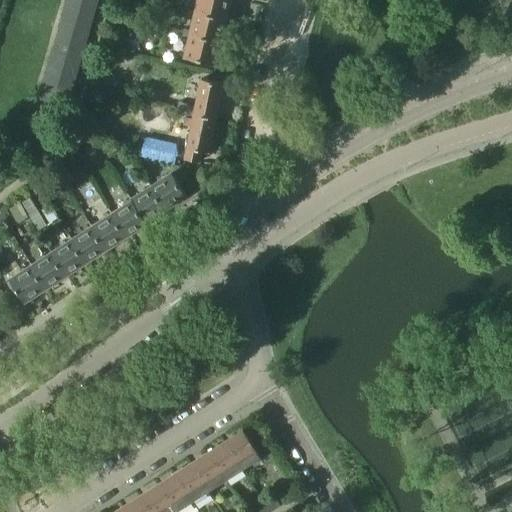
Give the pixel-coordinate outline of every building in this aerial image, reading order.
[(98,0),(67,0),(39,98),(67,107),(98,0)] [(230,0),(197,0),(195,11),(226,19),(230,0)] [(226,19),(195,11),(191,31),(184,29),(184,32),(221,41),(226,19)] [(221,41),(184,32),(183,35),(189,37),(184,57),(216,64),(221,41)] [(189,106),(188,112),(216,117),(223,83),(201,79),(195,107),(189,106)] [(162,96),(150,93),(148,101),(160,104),(162,96)] [(216,117),(188,112),(187,117),(193,119),(185,158),(200,161),(202,150),(209,151),(216,117)] [(283,124),(273,129),(279,141),(290,136),(283,124)] [(187,147),(145,138),(141,157),(182,166),(187,147)] [(133,155),(135,145),(129,143),(127,154),(133,155)] [(85,149),(94,162),(100,157),(91,144),(85,149)] [(143,146),(140,146),(135,145),(133,155),(140,157),(143,146)] [(83,156),(77,148),(73,152),(79,159),(83,156)] [(79,159),(73,152),(67,156),(74,164),(79,159)] [(172,173),(151,187),(166,208),(186,195),(172,173)] [(40,178),(35,181),(41,189),(46,185),(40,178)] [(41,189),(35,181),(30,186),(36,193),(41,189)] [(131,200),(131,201),(132,201),(146,223),(147,223),(146,221),(166,208),(151,187),(131,200)] [(22,203),(39,229),(47,225),(30,198),(22,203)] [(131,201),(113,213),(128,235),(146,223),(132,201),(131,201)] [(20,205),(9,211),(18,225),(28,219),(20,205)] [(2,207),(0,209),(0,213),(4,219),(8,215),(2,207)] [(113,213),(93,226),(108,247),(128,235),(113,213)] [(93,226),(74,238),(88,260),(108,247),(93,226)] [(74,238),(53,251),(67,274),(88,260),(74,238)] [(67,274),(53,251),(44,257),(40,251),(27,259),(32,265),(34,264),(48,286),(67,274)] [(34,264),(32,265),(11,279),(25,301),(48,286),(34,264)] [(243,431),(226,442),(243,469),(260,458),(256,453),(257,452),(243,431)] [(226,442),(209,453),(226,480),(243,469),(226,442)] [(209,453),(192,464),(209,491),(226,480),(209,453)] [(192,464),(175,474),(193,502),(209,491),(192,464)] [(175,474),(158,485),(175,511),(176,511),(193,502),(175,474)] [(175,511),(158,485),(141,496),(151,511),(175,511)] [(151,511),(141,496),(124,507),(127,511),(151,511)] [(276,499),(266,506),(270,511),(280,505),(276,499)]
